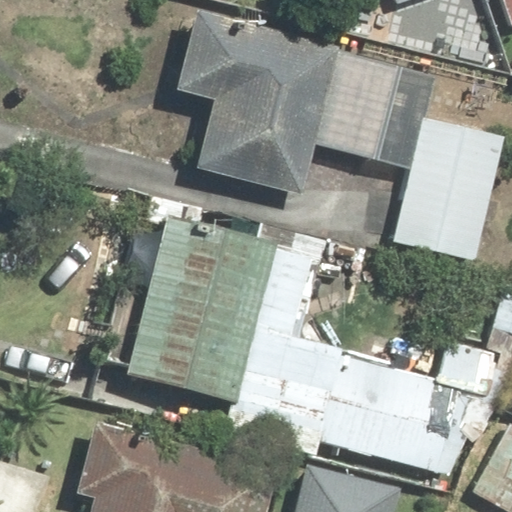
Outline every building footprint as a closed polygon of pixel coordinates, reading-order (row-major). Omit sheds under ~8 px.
[(382,0),(386,10),(415,0),(382,0)] [(511,0),(485,0),(497,35),(511,30),(511,0)] [(182,172),(290,199),(303,149),(359,164),(384,67),(179,15),(158,97),(199,107),(182,172)] [(491,136),(408,119),(382,248),(465,265),(491,136)] [(263,251),(148,221),(108,375),(223,404),(263,251)] [(436,479),(468,432),(488,354),(435,340),(425,376),(290,341),(311,263),(263,251),(223,404),(214,440),(303,463),(308,446),(436,479)] [(511,287),(496,282),(482,332),(511,340),(511,287)] [(511,410),(511,387),(503,407),(511,410)] [(261,511),(270,473),(80,428),(63,503),(77,506),(75,511),(261,511)] [(479,511),(511,511),(511,436),(497,428),(457,500),(479,511)] [(386,511),(391,494),(290,468),(279,511),(386,511)]
